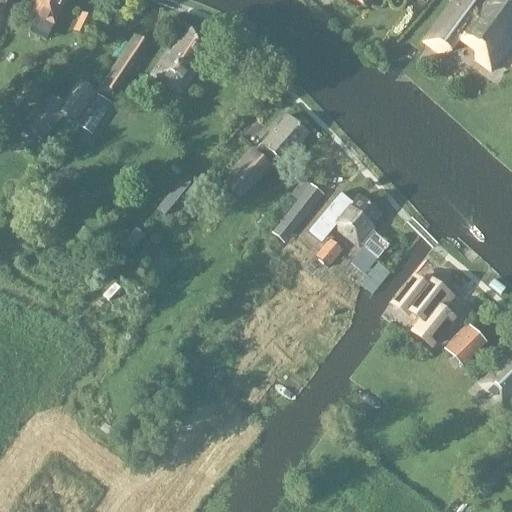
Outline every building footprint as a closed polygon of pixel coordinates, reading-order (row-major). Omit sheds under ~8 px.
[(0,0),(0,29),(5,19),(0,16),(7,0),(9,0),(11,1),(11,0),(0,0)] [(33,0),(28,10),(35,13),(28,29),(45,37),(51,22),(63,0),(33,0)] [(346,0),(361,10),(367,0),(346,0)] [(511,0),(456,0),(423,47),(438,58),(449,56),(459,43),(472,53),(474,64),(489,75),(511,43),(511,0)] [(94,18),(82,10),(71,28),(84,35),(94,18)] [(194,67),(209,46),(187,31),(172,54),(170,52),(152,78),(178,97),(197,70),(194,67)] [(96,91),(98,92),(115,102),(151,48),(147,47),(132,40),(129,45),(96,91)] [(39,141),(61,117),(72,126),(96,95),(79,81),(60,105),(52,98),(38,113),(36,111),(22,126),(39,141)] [(96,98),(76,127),(89,136),(109,107),(96,98)] [(286,117),(232,176),(246,190),(275,159),(280,165),(307,136),(286,117)] [(189,185),(181,179),(163,202),(171,209),(189,185)] [(288,212),(288,213),(278,227),(290,237),(301,223),(323,197),(312,186),(288,212)] [(306,235),(319,246),(334,229),(358,249),(373,232),(369,228),(380,216),(359,198),(351,206),(339,196),(306,235)] [(342,252),(328,243),(313,258),(327,270),(342,252)] [(459,315),(427,289),(403,319),(419,333),(413,341),(427,353),(459,315)] [(444,351),(461,369),(485,344),(468,327),(444,351)] [(511,354),(478,386),(501,411),(511,400),(511,354)] [(478,494),(479,493),(484,498),(511,468),(507,463),(509,462),(501,456),(470,487),(478,494)]
